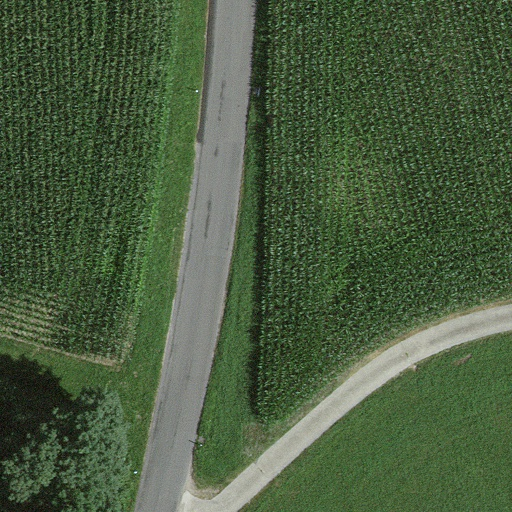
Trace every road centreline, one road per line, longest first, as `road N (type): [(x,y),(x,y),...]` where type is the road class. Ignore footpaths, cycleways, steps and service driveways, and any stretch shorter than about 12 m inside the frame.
road 1 (unclassified): [(153,511),(205,268),(233,0)]
road 2 (track): [(206,511),(376,372),(419,345),(511,316)]
